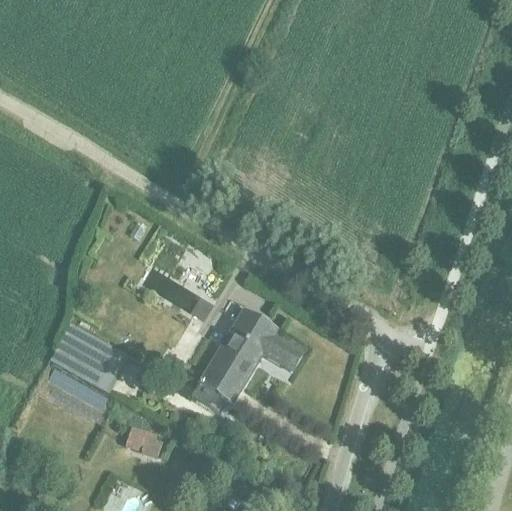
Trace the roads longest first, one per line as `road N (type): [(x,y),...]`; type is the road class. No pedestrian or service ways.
road 1 (unclassified): [(373,328),(0,108)]
road 2 (unclassified): [(511,105),(429,348),(373,328)]
road 3 (unclassified): [(328,511),(373,363),(373,328)]
